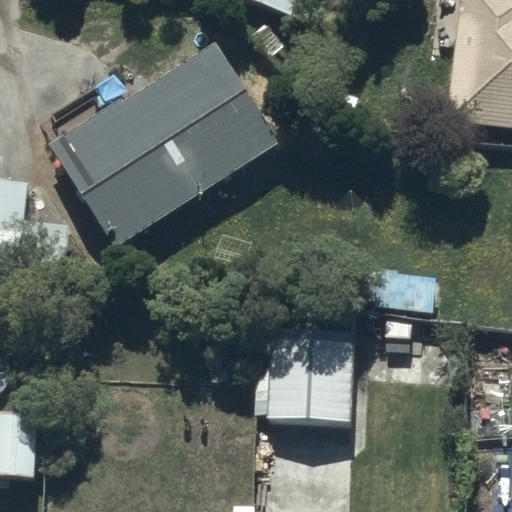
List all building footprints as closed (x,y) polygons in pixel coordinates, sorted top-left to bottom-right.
[(313,0),(249,0),(304,22),(313,0)] [(511,0),(463,0),(450,121),(511,127),(511,0)] [(223,40),(60,143),(126,246),(289,142),(223,40)] [(34,179),(0,174),(0,261),(23,264),(34,179)] [(362,334),(275,333),(273,421),(360,423),(362,334)] [(40,410),(0,409),(0,473),(39,474),(40,410)] [(215,511),(216,447),(175,448),(175,511),(215,511)]
